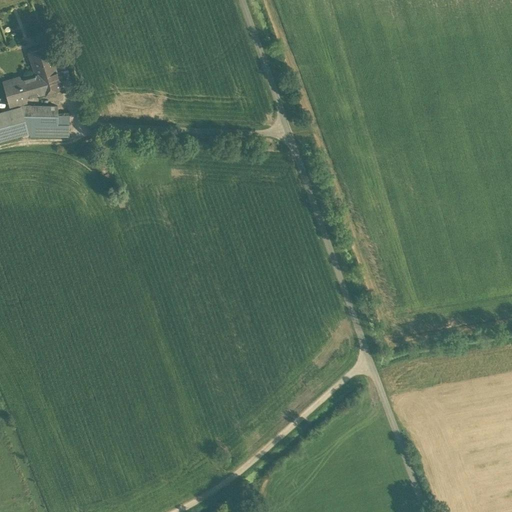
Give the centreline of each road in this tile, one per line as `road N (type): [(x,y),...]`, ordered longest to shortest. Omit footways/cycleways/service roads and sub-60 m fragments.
road 1 (track): [(242,0),(368,355)]
road 2 (track): [(368,355),(219,485),(169,511)]
road 3 (track): [(81,124),(288,133)]
road 4 (track): [(368,355),(426,511)]
